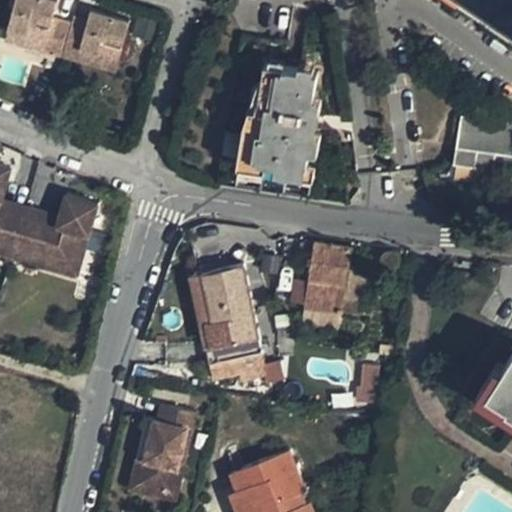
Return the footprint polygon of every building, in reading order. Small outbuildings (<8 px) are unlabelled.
[(9,0),(1,30),(38,39),(34,50),(52,55),(62,20),(44,16),(48,0),(9,0)] [(511,0),(440,0),(509,45),(511,41),(511,0)] [(63,26),(54,55),(70,59),(73,49),(110,59),(121,19),(84,8),(82,18),(78,30),(63,26)] [(78,30),(82,18),(66,14),(63,26),(78,30)] [(0,29),(0,41),(34,50),(38,39),(1,30),(0,29)] [(73,49),(70,59),(107,70),(110,59),(73,49)] [(258,151),(311,160),(321,101),(311,100),(317,61),(273,54),(258,151)] [(469,126),(470,114),(460,113),(459,125),(469,126)] [(469,126),(459,125),(456,146),(511,154),(511,121),(470,114),(469,126)] [(0,187),(2,188),(7,170),(0,167),(0,254),(8,257),(20,217),(0,211),(0,187)] [(0,200),(0,193),(2,188),(0,187),(0,211),(20,217),(23,207),(0,200)] [(96,202),(63,193),(56,217),(54,224),(45,222),(44,224),(20,217),(8,257),(36,265),(40,250),(78,261),(96,202)] [(23,207),(20,217),(44,224),(45,222),(54,224),(56,217),(23,207)] [(309,264),(312,243),(302,241),(298,262),(303,263),(299,287),(305,287),(306,281),(309,264)] [(309,264),(306,281),(344,287),(347,273),(351,248),(312,243),(309,264)] [(40,250),(36,265),(74,276),(78,261),(40,250)] [(237,357),(258,353),(240,265),(202,274),(212,317),(204,319),(210,348),(204,349),(206,364),(210,364),(237,357)] [(347,273),(344,287),(342,299),(354,301),(358,275),(347,273)] [(212,317),(202,274),(188,276),(197,320),(204,349),(210,348),(204,319),(212,317)] [(344,287),(306,281),(305,287),(303,296),(342,302),(342,299),(344,287)] [(302,303),(303,296),(305,287),(299,287),(283,285),(281,300),(302,303)] [(341,313),(342,302),(303,296),(302,303),(302,307),(341,313)] [(511,352),(489,386),(511,400),(511,352)] [(241,378),(237,357),(210,364),(214,384),(241,378)] [(376,401),(374,366),(359,367),(361,401),(376,401)] [(163,413),(160,427),(175,430),(178,416),(163,413)] [(182,502),(198,420),(178,416),(175,430),(160,427),(149,425),(140,466),(146,468),(141,494),(182,502)] [(263,459),(234,470),(246,507),(238,510),(238,511),(316,511),(312,500),(307,502),(302,489),(307,487),(293,448),(263,459)] [(146,468),(140,466),(133,499),(180,509),(182,502),(141,494),(146,468)]
